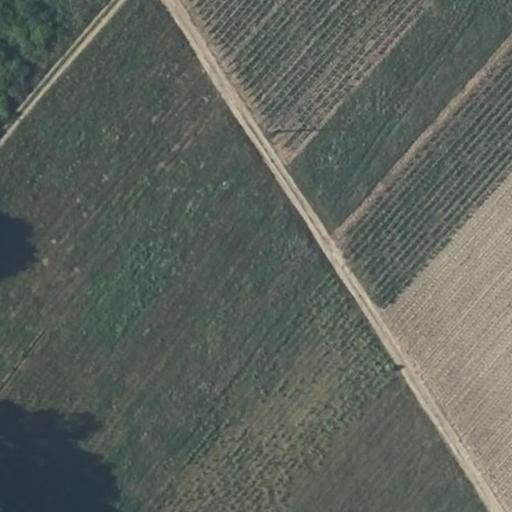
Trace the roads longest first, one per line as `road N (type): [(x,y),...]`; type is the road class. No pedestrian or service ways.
road 1 (track): [(491,511),(162,0)]
road 2 (track): [(127,0),(0,142)]
